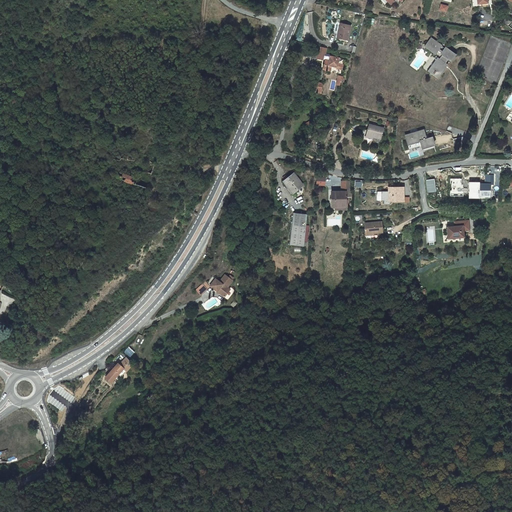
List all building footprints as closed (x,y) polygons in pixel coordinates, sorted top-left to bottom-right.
[(440,4),(438,11),(446,13),(448,6),(440,4)] [(351,25),(341,22),(337,37),(347,40),(351,25)] [(438,45),(426,38),(421,47),(432,54),(434,52),(437,53),(437,55),(439,56),(435,63),(433,61),(426,73),(436,79),(443,68),(441,66),(445,59),(447,61),(452,53),(441,47),(439,51),(436,49),(438,45)] [(342,63),(343,58),(329,55),(329,54),(324,52),(326,48),(319,47),(318,52),(317,52),(315,58),(324,60),(322,70),(325,70),(329,71),(331,66),(335,67),(335,68),(342,69),(343,64),(342,63)] [(322,84),(315,82),(313,90),(320,92),(322,84)] [(381,129),(366,125),(363,135),(379,139),(381,129)] [(437,145),(435,136),(428,138),(425,129),(406,134),(409,145),(421,141),(423,149),(437,145)] [(137,185),(138,180),(119,173),(118,175),(116,175),(115,178),(137,185)] [(470,194),(476,195),(476,199),(485,199),(485,195),(493,195),(493,191),(491,191),(491,185),(494,185),(495,175),(487,174),(486,183),(475,183),(476,181),(471,180),(470,194)] [(295,175),(286,183),(296,194),(305,186),(295,175)] [(318,185),(327,186),(327,176),(318,176),(318,185)] [(341,180),(341,191),(338,191),(338,194),(331,194),(331,198),(330,198),(330,207),(334,207),(335,205),(346,205),(346,195),(351,194),(351,190),(349,190),(349,180),(341,180)] [(403,188),(389,187),(388,201),(393,201),(393,199),(403,200),(403,188)] [(296,216),(291,247),(302,248),(308,218),(296,216)] [(381,221),(363,221),(363,233),(372,233),(381,232),(381,221)] [(448,228),(449,240),(465,238),(464,232),(470,231),(469,221),(459,222),(460,227),(455,227),(448,228)] [(199,296),(209,288),(205,282),(194,290),(199,296)] [(214,285),(211,293),(206,291),(203,300),(220,307),(224,298),(220,297),(223,288),(214,285)] [(190,306),(197,310),(201,304),(200,303),(203,300),(196,296),(194,300),(190,306)] [(130,347),(125,350),(130,356),(134,353),(130,347)] [(128,372),(135,364),(129,357),(123,365),(120,363),(108,377),(113,382),(126,369),(128,372)]
